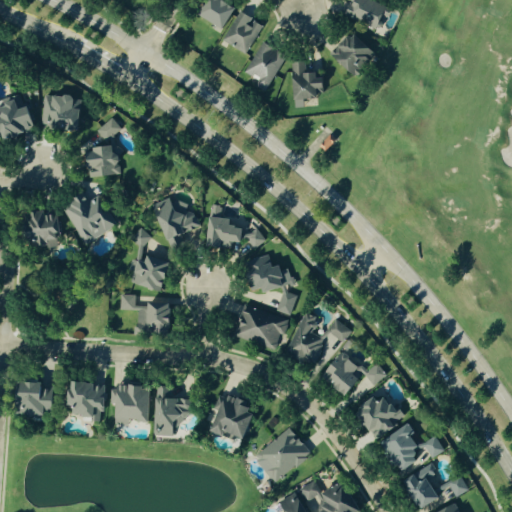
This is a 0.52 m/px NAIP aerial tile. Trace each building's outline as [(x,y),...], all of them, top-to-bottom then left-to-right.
[(230,29),(240,8),(223,0),(215,0),(206,19),(230,29)] [(352,0),(351,2),(354,3),(348,15),(380,30),(390,9),(372,0),(352,0)] [(223,41),(246,55),(264,26),(252,19),(253,18),(242,11),(223,41)] [(346,32),(332,62),(363,76),(377,47),(346,32)] [(287,54),(262,42),(245,77),(270,89),(287,54)] [(296,100),(322,100),(322,89),(329,89),(329,78),(321,78),(321,73),(308,73),(308,63),(296,63),(296,100)] [(23,110),(18,95),(0,101),(0,123),(6,141),(40,129),(33,107),(23,110)] [(46,95),(43,123),(57,124),(56,129),(82,132),(85,110),(78,109),(79,98),(46,95)] [(123,129),(113,118),(98,131),(107,142),(123,129)] [(96,179),(124,174),(121,160),(119,161),(117,146),(91,150),(96,179)] [(117,227),(101,196),(86,203),(83,197),(65,207),(84,244),(117,227)] [(156,204),(173,252),(183,248),(179,237),(200,230),(189,199),(173,205),(171,199),(156,204)] [(211,245),(234,247),(234,242),(246,243),(247,228),(234,227),(235,219),(223,218),(224,206),(214,205),(211,245)] [(38,249),(63,246),(59,212),(35,214),(38,249)] [(128,280),(163,293),(170,284),(177,264),(152,255),(147,244),(152,237),(140,228),(134,236),(132,241),(141,248),(138,255),(136,258),(128,280)] [(256,249),(267,241),(258,228),(247,236),(256,249)] [(251,261),(259,288),(272,292),(282,289),(284,293),(278,312),(291,316),(298,296),(287,293),(289,287),(297,284),(295,276),(286,273),(284,266),(282,267),(273,264),(271,256),(251,261)] [(121,310),(138,311),(138,335),(174,335),(174,303),(148,303),(148,306),(136,306),(136,295),(122,295),(121,310)] [(289,319),(248,304),(236,336),(277,351),(289,319)] [(288,354),(315,365),(323,346),(330,349),(335,338),(346,343),(352,329),(333,321),(326,338),(313,333),(319,318),(305,312),(288,354)] [(369,371),(342,353),(325,379),(353,397),(363,381),(374,388),(384,372),(373,365),(369,371)] [(27,384),(28,415),(58,414),(57,383),(27,384)] [(102,422),(102,411),(108,411),(109,399),(106,398),(107,385),(75,383),(73,406),(79,406),(79,414),(88,415),(87,421),(102,422)] [(154,387),(113,387),(113,404),(118,404),(118,425),(132,425),(132,421),(154,422),(154,387)] [(177,437),(178,421),(186,421),(186,411),(193,411),(193,400),(169,399),(169,389),(159,388),(157,436),(177,437)] [(370,443),(398,420),(374,392),(349,414),(366,434),(364,435),(370,443)] [(250,440),(257,415),(250,413),(253,403),(221,394),(216,411),(221,413),(215,433),(228,437),(229,434),(250,440)] [(380,437),(389,471),(415,463),(406,435),(408,435),(406,429),(380,437)] [(255,446),(266,483),(278,480),(274,468),(302,459),(295,434),(255,446)] [(419,444),(429,459),(442,451),(433,436),(419,444)] [(396,482),(413,511),(434,498),(424,480),(434,475),(427,464),(396,482)] [(452,497),(464,492),(458,476),(445,481),(452,497)] [(351,511),(336,482),(322,489),(317,478),(300,487),(311,511),(351,511)] [(274,503),(278,511),(302,511),(294,494),(274,503)]
